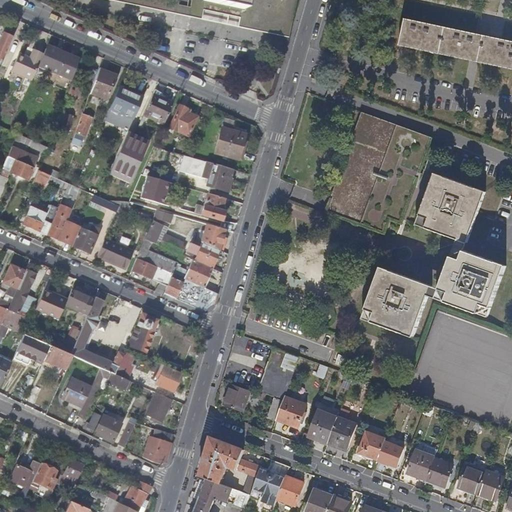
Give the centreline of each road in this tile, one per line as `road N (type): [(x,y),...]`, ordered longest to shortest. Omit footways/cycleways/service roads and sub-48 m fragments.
road 1 (residential): [(2,0),(278,125)]
road 2 (residential): [(193,416),(447,511)]
road 3 (residential): [(219,332),(0,237)]
road 4 (residential): [(511,104),(297,59)]
road 5 (residential): [(219,332),(278,125)]
road 6 (residential): [(0,402),(175,481)]
